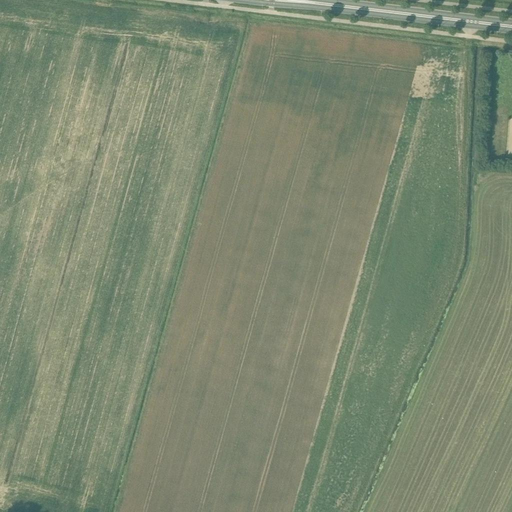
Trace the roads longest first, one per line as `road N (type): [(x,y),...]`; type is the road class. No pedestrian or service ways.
road 1 (secondary): [(238,0),(511,31)]
road 2 (secondary): [(511,23),(320,0)]
